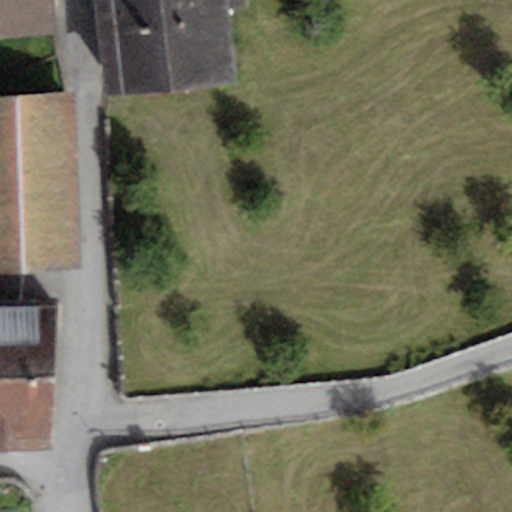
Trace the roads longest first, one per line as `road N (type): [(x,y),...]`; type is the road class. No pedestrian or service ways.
road 1 (residential): [(80,420),(369,395),(511,345)]
road 2 (residential): [(80,420),(93,235),(85,0)]
